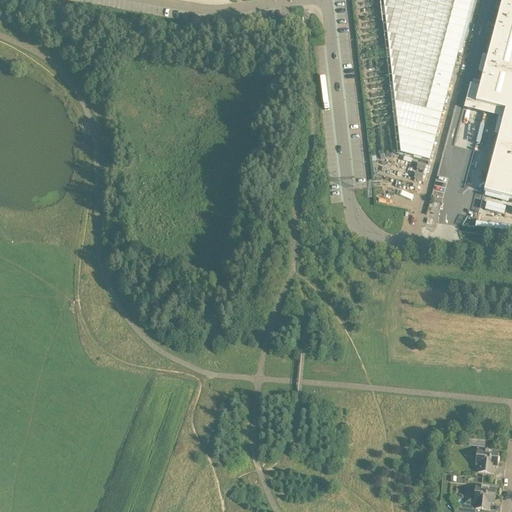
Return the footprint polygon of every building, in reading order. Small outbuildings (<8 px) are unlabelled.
[(382,0),(400,155),(430,162),(472,0),(382,0)] [(511,0),(502,0),(480,88),(470,86),(466,103),(467,103),(465,109),(472,111),(474,105),(477,106),(475,112),(482,113),(484,107),(485,108),(505,113),(484,194),(511,201),(511,0)] [(487,205),(486,213),(504,215),(505,207),(487,205)] [(499,462),(499,460),(498,458),(498,453),(488,452),(488,451),(477,450),(476,466),(478,467),(478,473),(493,475),(493,468),(497,469),(497,464),(499,462)] [(471,511),(474,510),(489,511),(490,505),(493,505),(493,500),(495,499),(495,496),(494,495),(495,490),(484,489),(484,487),(476,486),(475,496),(455,511),(471,511)]
